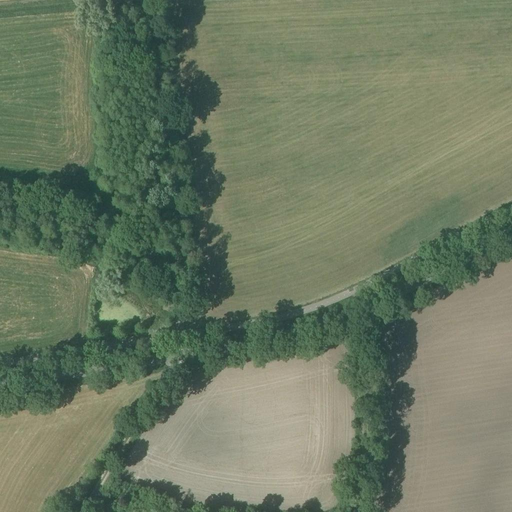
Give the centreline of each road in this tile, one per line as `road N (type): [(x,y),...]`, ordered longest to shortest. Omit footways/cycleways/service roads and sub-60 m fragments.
road 1 (secondary): [(0,384),(297,335),(511,232)]
road 2 (track): [(87,505),(180,356)]
